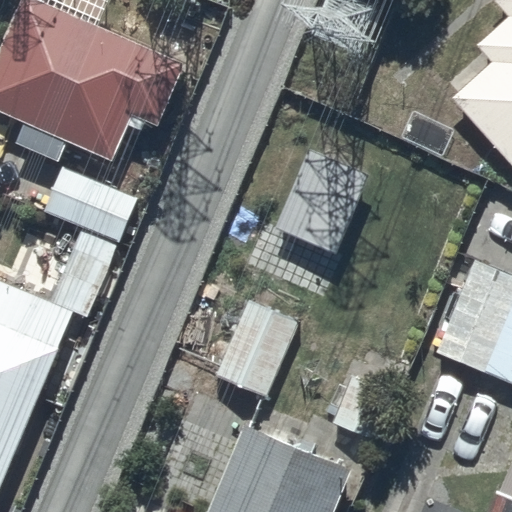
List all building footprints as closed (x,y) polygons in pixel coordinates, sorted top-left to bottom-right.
[(68,0),(20,0),(0,49),(0,101),(29,115),(20,136),(61,154),(70,133),(115,153),(132,116),(145,122),(149,112),(160,117),(188,52),(68,0)] [(492,55),(454,89),(511,159),(511,0),(499,0),(508,10),(477,38),(492,55)] [(66,160),(47,203),(133,241),(152,197),(66,160)] [(479,245),(436,344),(511,376),(511,224),(479,210),(466,240),(479,245)] [(0,270),(0,490),(41,394),(68,405),(94,345),(66,333),(77,306),(90,311),(96,297),(105,301),(127,249),(116,244),(118,239),(85,225),(56,294),(0,270)] [(224,355),(217,369),(265,390),(316,274),(274,255),(255,296),(251,294),(238,322),(228,319),(234,298),(207,290),(194,333),(223,342),(218,352),(224,355)] [(351,375),(334,417),(377,434),(400,377),(351,375)] [(248,415),(207,511),(329,511),(352,458),(248,415)] [(511,511),(511,454),(487,511),(446,511),(443,511),(442,511),(511,511)]
